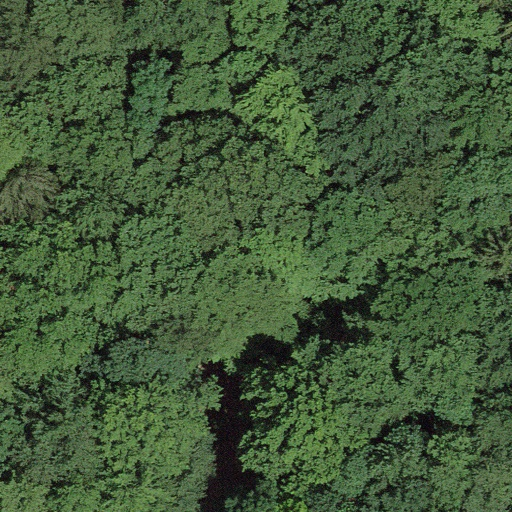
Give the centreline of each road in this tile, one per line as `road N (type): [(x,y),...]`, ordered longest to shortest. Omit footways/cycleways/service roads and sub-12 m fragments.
road 1 (track): [(511,202),(191,511)]
road 2 (track): [(222,477),(174,390),(107,314),(0,283)]
road 3 (track): [(222,477),(511,369)]
